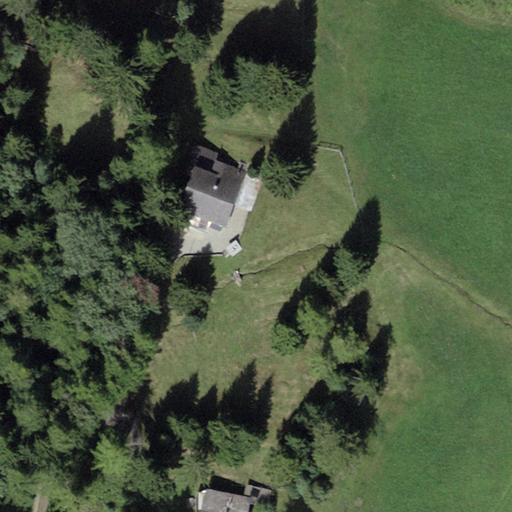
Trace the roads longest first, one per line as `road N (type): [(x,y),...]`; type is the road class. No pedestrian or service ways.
road 1 (track): [(153,511),(138,491),(138,431),(123,408),(94,417),(63,446),(42,511)]
road 2 (track): [(123,408),(155,353),(170,240)]
